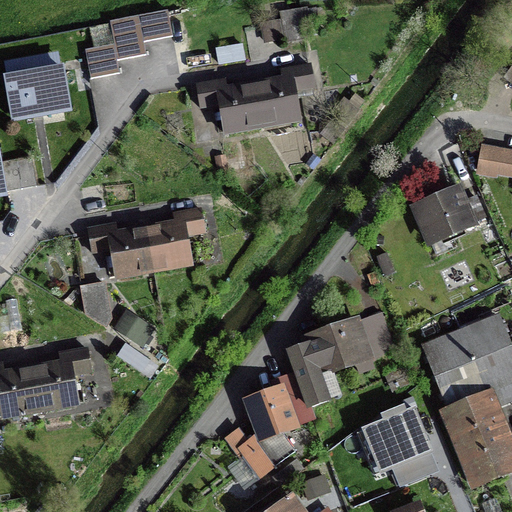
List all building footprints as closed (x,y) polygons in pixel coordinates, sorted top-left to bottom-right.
[(285,39),(286,42),(306,38),(299,8),(280,12),(281,20),(261,24),(265,43),(285,39)] [(173,37),(168,10),(110,21),(115,44),(85,50),(91,79),(120,74),(118,61),(147,55),(144,42),(173,37)] [(246,61),(243,44),(215,48),(218,66),(246,61)] [(3,77),(11,124),(73,113),(65,66),(61,67),(58,51),(4,61),(7,76),(3,77)] [(221,105),(226,134),(299,121),(294,92),(312,89),(308,65),(279,70),(280,77),(266,80),(244,84),(229,86),(228,79),(200,84),(204,108),(221,105)] [(511,66),(503,77),(511,83),(511,66)] [(511,150),(482,144),(476,175),(498,179),(498,176),(511,178),(511,150)] [(0,199),(8,198),(0,150),(0,199)] [(468,199),(462,184),(409,207),(427,250),(480,227),(478,221),(487,217),(478,195),(468,199)] [(119,231),(118,224),(90,229),(95,254),(112,251),(117,279),(192,266),(187,237),(203,235),(199,209),(171,214),(172,222),(156,225),(136,228),(119,231)] [(377,257),(385,277),(395,273),(387,253),(377,257)] [(372,287),(381,283),(376,272),(367,276),(372,287)] [(106,329),(112,318),(106,282),(80,286),(85,315),(106,329)] [(156,329),(126,310),(114,329),(143,348),(156,329)] [(307,411),(313,409),(332,402),(331,400),(342,396),(335,375),(356,368),(360,375),(376,369),(373,363),(395,346),(382,312),(362,320),(361,316),(300,338),(303,346),(286,351),(294,373),(307,411)] [(438,412),(471,492),(511,475),(511,437),(500,408),(511,403),(511,344),(500,315),(421,347),(446,409),(438,412)] [(151,379),(160,367),(125,344),(117,356),(151,379)] [(0,398),(3,418),(77,405),(72,377),(89,374),(85,349),(57,354),(58,362),(39,365),(22,368),(7,371),(6,364),(0,364),(0,398)] [(391,391),(410,382),(405,369),(385,378),(391,391)] [(248,441),(239,428),(224,439),(240,460),(228,467),(246,490),(296,452),(284,436),(301,430),(300,426),(317,420),(313,409),(307,411),(294,373),(270,382),(272,389),(242,400),(255,436),(248,441)] [(402,401),(404,406),(381,416),(383,421),(361,430),(362,432),(356,434),(373,475),(379,473),(381,477),(392,472),(394,475),(391,476),(396,487),(399,486),(400,489),(440,473),(433,455),(435,455),(416,409),(419,408),(414,396),(402,401)] [(304,470),(297,460),(272,478),(280,488),(304,470)] [(332,493),(325,474),(301,483),(308,502),(332,493)] [(331,511),(327,507),(320,511),(306,511),(292,493),(267,511),(331,511)] [(502,511),(497,498),(482,504),(484,511),(502,511)] [(424,511),(421,503),(396,511),(424,511)]
